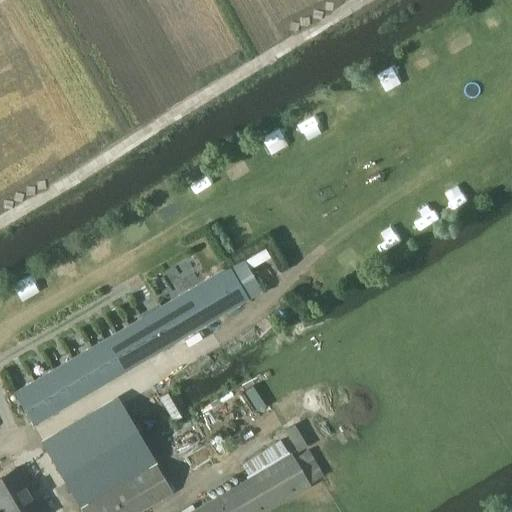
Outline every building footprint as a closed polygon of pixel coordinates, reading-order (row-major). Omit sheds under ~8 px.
[(428,43),(417,50),(431,73),(442,66),(428,43)] [(297,119),(306,135),(322,126),(313,110),(297,119)] [(137,246),(154,235),(139,211),(122,222),(137,246)] [(265,248),(245,261),(250,269),(270,257),(265,248)] [(31,382),(15,391),(31,419),(34,424),(149,357),(248,299),(262,290),(243,258),(229,266),(129,324),(31,382)] [(85,511),(137,511),(172,492),(121,405),(48,448),(85,511)] [(310,483),(325,474),(310,450),(295,459),(293,454),(291,455),(283,441),(244,464),(251,477),(190,511),(265,511),(311,485),(310,483)] [(0,510),(1,511),(41,511),(42,511),(25,482),(29,480),(22,468),(18,470),(16,467),(0,476),(0,510)]
